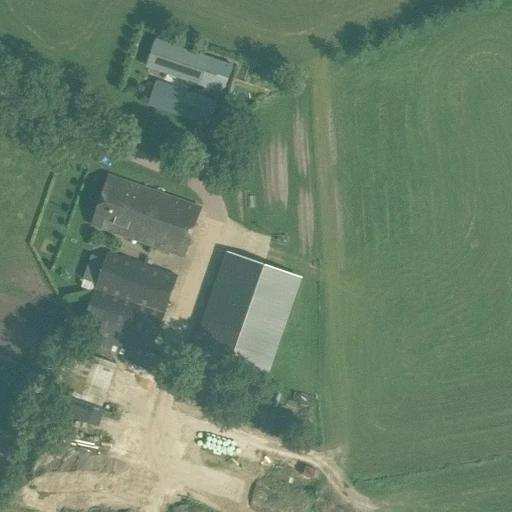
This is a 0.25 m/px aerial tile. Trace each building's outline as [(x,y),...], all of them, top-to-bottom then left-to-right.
[(150,53),(148,68),(199,85),(205,72),(208,57),(158,40),(150,53)] [(152,107),(179,116),(187,92),(160,82),(152,107)] [(108,174),(108,175),(90,226),(183,258),(201,206),(129,181),(108,174)] [(83,323),(84,323),(100,328),(94,345),(134,358),(132,364),(143,367),(160,373),(164,359),(151,354),(178,275),(108,250),(100,273),(89,269),(84,283),(95,287),(83,323)] [(227,253),(211,298),(210,299),(197,336),(238,348),(275,361),(303,281),(263,266),(227,253)] [(101,410),(117,365),(68,348),(53,393),(101,410)] [(227,375),(197,365),(189,390),(218,400),(227,375)]
